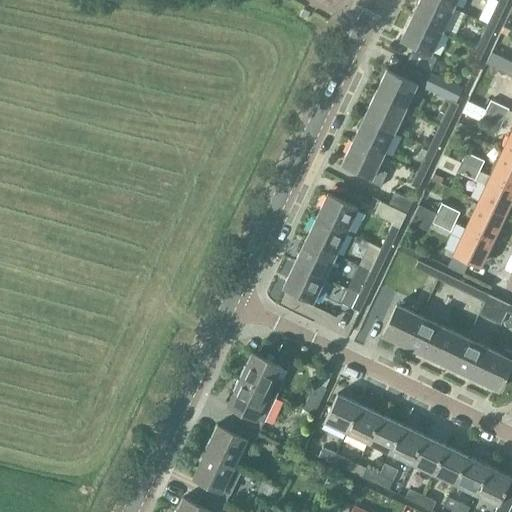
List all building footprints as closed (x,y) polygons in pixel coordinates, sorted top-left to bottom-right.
[(453,7),(438,0),(419,0),(412,16),(442,30),(453,7)] [(498,1),(492,15),(499,19),(506,5),(498,1)] [(442,30),(412,16),(401,39),(416,46),(431,54),(442,30)] [(487,24),(481,39),(488,42),(495,28),(487,24)] [(416,46),(409,61),(431,72),(438,57),(431,54),(416,46)] [(484,51),(476,47),(470,62),(477,65),(484,51)] [(494,67),(499,55),(491,51),(486,63),(494,67)] [(386,70),(375,93),(405,108),(416,84),(386,70)] [(462,88),(442,79),(436,92),(455,102),(462,88)] [(405,108),(375,93),(364,117),(394,131),(405,108)] [(509,108),(490,99),(486,109),(504,118),(508,109),(509,108)] [(451,101),(444,115),(452,119),(458,105),(451,101)] [(504,118),(486,109),(481,119),(499,128),(504,118)] [(394,131),(364,117),(353,140),(383,154),(394,131)] [(439,125),(433,139),(440,143),(447,128),(439,125)] [(511,129),(503,149),(511,153),(511,129)] [(383,154),(353,140),(342,163),(371,177),(369,182),(380,187),(387,173),(376,168),(383,154)] [(428,148),(422,162),(430,166),(436,152),(428,148)] [(511,153),(503,149),(490,175),(511,184),(511,153)] [(461,161),(480,169),(484,160),(466,152),(461,161)] [(480,169),(461,161),(457,171),(475,180),(480,169)] [(425,175),(418,171),(411,185),(419,189),(425,175)] [(511,184),(490,175),(478,200),(504,213),(511,197),(511,184)] [(413,200),(394,192),(389,203),(408,212),(413,200)] [(316,218),(346,232),(357,208),(327,194),(316,218)] [(478,200),(466,226),(492,239),(504,213),(478,200)] [(437,213),(455,221),(459,212),(441,203),(437,213)] [(417,205),(411,217),(426,225),(432,213),(417,205)] [(455,221),(437,213),(432,223),(450,231),(455,221)] [(346,232),(316,218),(305,241),(335,255),(346,232)] [(401,227),(392,223),(385,239),(393,243),(401,227)] [(492,239),(466,226),(453,253),(480,265),(492,239)] [(335,255),(305,241),(294,264),(324,278),(335,255)] [(380,248),(373,262),(382,266),(389,252),(380,248)] [(419,261),(415,269),(438,280),(442,272),(419,261)] [(324,278),(294,264),(283,288),(312,302),(324,278)] [(378,275),(369,271),(363,286),(371,289),(378,275)] [(442,272),(438,280),(452,287),(456,279),(442,272)] [(465,283),(461,291),(475,298),(479,290),(465,283)] [(348,290),(342,304),(360,313),(367,298),(348,290)] [(511,305),(488,294),(479,314),(501,325),(507,313),(511,315),(511,305)] [(406,346),(420,316),(396,304),(382,334),(406,346)] [(443,327),(420,316),(406,346),(429,357),(443,327)] [(466,338),(443,327),(429,357),(452,368),(466,338)] [(490,349),(466,338),(452,368),(475,379),(490,349)] [(490,349),(475,379),(499,390),(507,374),(511,376),(511,352),(506,349),(503,355),(490,349)] [(252,353),(239,379),(277,397),(284,382),(276,378),(281,367),(252,353)] [(277,397),(239,379),(227,404),(237,409),(232,420),(260,432),(277,397)] [(314,415),(327,388),(316,383),(303,410),(314,415)] [(347,431),(359,405),(337,394),(324,421),(347,431)] [(359,405),(347,431),(368,441),(381,415),(359,405)] [(403,425),(381,415),(368,441),(390,452),(403,425)] [(217,425),(205,451),(234,465),(243,447),(251,451),(260,432),(232,420),(228,430),(217,425)] [(403,425),(390,452),(411,462),(424,436),(403,425)] [(337,451),(340,439),(327,435),(323,447),(337,451)] [(424,436),(411,462),(433,472),(446,446),(424,436)] [(446,446),(433,472),(455,483),(467,456),(446,446)] [(331,463),(336,454),(323,448),(319,457),(331,463)] [(225,505),(242,469),(234,465),(205,451),(192,477),(202,482),(198,492),(225,505)] [(350,460),(336,454),(331,463),(346,470),(350,460)] [(467,456),(455,483),(476,493),(489,467),(467,456)] [(511,477),(489,467),(476,493),(498,504),(494,511),(507,511),(511,503),(511,482),(509,481),(511,477)] [(376,484),(380,475),(367,468),(362,477),(376,484)] [(319,493),(332,500),(342,480),(329,473),(319,493)] [(393,481),(380,475),(376,484),(389,490),(393,481)] [(271,484),(266,494),(275,498),(280,488),(271,484)] [(418,504),(422,495),(410,489),(405,498),(418,504)] [(183,498),(176,511),(221,511),(225,505),(198,492),(192,503),(183,498)] [(437,502),(422,495),(418,504),(432,511),(437,502)]
